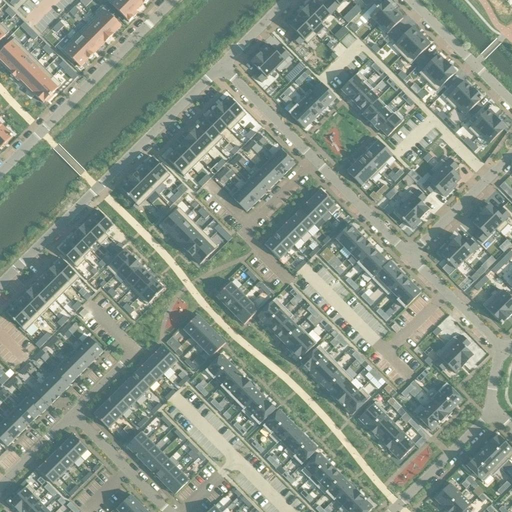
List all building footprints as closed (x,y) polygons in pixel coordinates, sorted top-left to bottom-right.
[(123,0),(111,0),(109,3),(129,23),(138,14),(136,12),(123,0)] [(139,0),(123,0),(136,12),(144,5),(139,0)] [(309,5),(306,8),(322,24),(335,11),(327,3),(323,7),(315,0),(314,0),(315,0),(310,5),(309,5)] [(329,0),(327,3),(335,11),(345,0),(329,0)] [(376,10),(369,17),(378,26),(394,10),(394,11),(395,10),(385,1),(378,8),(376,10)] [(356,5),(352,9),(354,11),(358,15),(362,11),(358,7),(356,5)] [(9,8),(5,12),(9,16),(13,12),(9,8)] [(103,8),(95,17),(113,35),(121,27),(103,8)] [(302,12),(297,17),(298,17),(317,36),(321,40),(329,32),(325,28),(325,27),(322,24),(306,8),(302,12)] [(394,10),(378,26),(392,39),(400,31),(395,27),(403,19),(394,11),(394,10)] [(95,17),(87,25),(105,43),(106,43),(107,42),(109,40),(109,39),(113,35),(95,17)] [(297,17),(289,26),(296,33),(291,38),(299,46),(304,41),(308,45),(317,36),(298,17),(297,17)] [(60,22),(56,26),(60,30),(64,26),(60,22)] [(353,24),(349,28),(355,33),(359,29),(353,24)] [(1,25),(0,25),(0,41),(9,33),(1,25)] [(87,25),(79,33),(97,51),(105,43),(87,25)] [(400,31),(392,39),(396,44),(393,47),(402,56),(421,37),(412,29),(412,28),(404,36),(400,31)] [(31,30),(27,34),(31,38),(36,34),(31,30)] [(79,33),(71,41),(89,59),(90,59),(93,57),(93,56),(93,55),(97,51),(79,33)] [(421,37),(402,56),(410,65),(414,62),(418,66),(426,58),(421,54),(430,46),(429,45),(421,37)] [(15,39),(0,53),(0,60),(5,65),(23,47),(15,39)] [(71,41),(62,50),(80,68),(88,60),(89,60),(89,59),(71,41)] [(47,45),(42,49),(47,53),(51,49),(47,45)] [(269,45),(260,54),(276,70),(289,56),(281,48),(277,53),(269,45)] [(375,45),(371,49),(376,54),(381,50),(375,45)] [(23,47),(5,65),(12,72),(30,54),(23,47)] [(12,72),(10,74),(19,82),(20,80),(38,62),(30,54),(12,72)] [(260,54),(251,63),(258,70),(258,71),(254,75),(262,83),(276,70),(260,54)] [(426,58),(418,66),(423,71),(419,74),(428,83),(448,64),(444,60),(438,55),(431,63),(426,58)] [(38,62),(20,80),(28,88),(46,70),(38,62)] [(300,62),(296,67),(300,72),(305,67),(300,62)] [(374,64),(371,67),(376,72),(379,68),(374,64)] [(448,64),(428,83),(437,92),(456,73),(451,67),(448,64)] [(379,68),(376,72),(380,77),(384,73),(379,68)] [(46,70),(28,88),(35,95),(50,81),(54,78),(46,70)] [(402,71),(398,75),(403,81),(407,77),(402,71)] [(359,72),(341,90),(349,98),(365,82),(366,83),(367,81),(359,72)] [(304,73),(300,78),(303,81),(308,77),(304,73)] [(50,81),(35,95),(36,96),(36,97),(38,99),(39,99),(43,103),(45,101),(50,97),(52,95),(52,94),(58,89),(61,85),(54,78),(50,81)] [(300,78),(295,82),(298,86),(303,81),(300,78)] [(365,82),(349,98),(356,106),(371,92),(372,92),(373,90),(376,86),(369,79),(367,81),(366,83),(365,82)] [(390,79),(386,83),(391,87),(394,84),(390,79)] [(456,90),(445,100),(455,110),(456,108),(473,90),(464,81),(456,90)] [(322,84),(314,92),(328,107),(336,99),(333,96),(322,84)] [(394,84),(391,87),(396,92),(399,89),(394,84)] [(441,96),(445,100),(456,90),(451,86),(441,96)] [(289,88),(284,93),(288,97),(292,92),(289,88)] [(421,90),(416,94),(422,100),(426,96),(421,90)] [(473,90),(456,108),(465,116),(482,99),(473,90)] [(306,99),(306,100),(320,114),(328,107),(314,92),(306,99)] [(371,92),(356,106),(364,114),(379,99),(372,92),(371,92)] [(284,93),(279,98),(283,101),(288,97),(284,93)] [(405,95),(402,98),(406,103),(410,99),(405,95)] [(224,101),(220,105),(238,123),(246,115),(228,97),(224,102),(224,101)] [(305,97),(297,105),(304,113),(313,122),(320,114),(306,100),(306,99),(305,97)] [(364,114),(362,115),(370,123),(387,107),(379,99),(364,114)] [(410,99),(406,103),(411,108),(414,104),(410,99)] [(387,107),(370,123),(378,131),(380,130),(379,129),(396,113),(398,111),(391,103),(387,107)] [(217,109),(212,113),(213,113),(227,128),(230,131),(238,123),(220,105),(217,109)] [(297,105),(288,113),(305,130),(313,122),(304,113),(297,105)] [(441,111),(437,115),(443,121),(447,117),(441,111)] [(473,125),(469,129),(478,139),(481,135),(497,119),(493,116),(488,111),(478,121),(473,125)] [(212,113),(205,120),(220,135),(227,128),(213,113),(212,113)] [(396,113),(379,129),(380,130),(388,137),(404,121),(396,113)] [(473,116),(469,121),(473,125),(478,121),(473,116)] [(447,117),(443,121),(448,126),(452,122),(447,117)] [(497,119),(481,135),(490,144),(505,128),(500,123),(497,119)] [(198,128),(197,128),(215,146),(223,138),(220,135),(205,120),(198,128)] [(198,127),(190,135),(208,154),(215,146),(197,128),(198,128),(198,127)] [(4,128),(0,131),(0,149),(13,137),(4,128)] [(187,138),(182,143),(200,161),(208,154),(190,135),(187,138)] [(467,137),(463,142),(469,147),(473,143),(467,137)] [(378,141),(370,149),(385,164),(393,156),(382,145),(378,141)] [(182,143),(174,151),(192,169),(200,161),(182,143)] [(473,143),(469,147),(474,153),(478,149),(473,143)] [(370,149),(363,157),(379,173),(387,166),(385,164),(370,149)] [(281,150),(274,157),(288,172),(295,165),(281,150)] [(174,151),(166,159),(184,177),(192,169),(174,151)] [(429,154),(423,159),(427,163),(433,158),(429,154)] [(274,157),(267,164),(281,178),(288,172),(274,157)] [(363,157),(355,165),(370,179),(369,180),(371,181),(379,173),(363,157)] [(152,158),(144,166),(162,184),(170,176),(152,158)] [(442,160),(433,170),(436,173),(452,188),(456,184),(461,179),(453,172),(458,167),(450,159),(445,164),(442,160)] [(222,160),(218,164),(222,168),(226,164),(222,160)] [(218,164),(213,168),(217,172),(222,168),(218,164)] [(267,164),(260,171),(274,185),(281,178),(267,164)] [(355,165),(347,173),(362,187),(369,180),(370,179),(355,165)] [(137,173),(137,174),(155,192),(162,184),(144,166),(137,173)] [(400,170),(395,175),(399,178),(404,173),(400,170)] [(260,171),(253,177),(268,192),(274,185),(260,171)] [(137,173),(129,181),(129,182),(129,181),(147,199),(152,204),(160,197),(155,192),(137,174),(137,173)] [(436,173),(423,186),(430,194),(435,189),(443,197),(444,196),(452,188),(436,173)] [(207,175),(202,179),(206,183),(211,179),(207,175)] [(395,175),(391,179),(394,183),(399,178),(395,175)] [(253,177),(246,184),(261,199),(267,192),(268,193),(268,192),(253,177)] [(202,179),(198,183),(202,188),(204,185),(206,183),(202,179)] [(129,182),(121,189),(127,196),(129,198),(129,197),(139,207),(147,199),(129,181),(129,182)] [(246,184),(239,191),(254,206),(261,199),(246,184)] [(385,185),(380,190),(384,193),(388,189),(385,185)] [(321,190),(314,198),(328,212),(335,205),(321,190)] [(380,190),(375,194),(379,198),(384,193),(380,190)] [(410,192),(401,201),(404,205),(404,204),(420,220),(429,211),(421,203),(426,198),(418,190),(413,195),(410,192)] [(178,191),(174,196),(178,200),(183,196),(178,191)] [(239,191),(232,198),(247,213),(254,206),(239,191)] [(391,191),(385,196),(390,200),(395,195),(391,191)] [(174,196),(170,200),(174,204),(178,200),(174,196)] [(307,203),(306,204),(321,219),(328,212),(314,198),(307,204),(307,203)] [(306,205),(300,211),(314,226),(321,219),(306,204),(306,205)] [(404,205),(396,213),(402,220),(404,222),(411,229),(412,228),(420,220),(404,204),(404,205)] [(484,210),(481,214),(496,230),(500,233),(509,224),(505,221),(510,216),(502,208),(497,213),(490,205),(484,210)] [(179,208),(161,226),(169,234),(187,216),(179,208)] [(202,208),(198,212),(202,217),(206,213),(202,208)] [(98,211),(90,219),(105,234),(113,226),(107,220),(107,219),(105,217),(105,218),(98,211)] [(300,211),(293,218),(308,232),(312,237),(319,230),(314,226),(300,211)] [(477,218),(472,223),(480,231),(475,235),(483,243),(496,230),(481,214),(477,217),(477,218)] [(187,216),(169,234),(177,242),(195,224),(187,216)] [(286,224),(301,239),(308,232),(293,218),(287,224),(286,224)] [(86,223),(82,227),(97,242),(100,245),(109,237),(105,234),(90,219),(86,223)] [(195,224),(177,242),(184,250),(203,232),(195,224)] [(286,225),(279,231),(294,246),(301,239),(286,224),(285,224),(286,225)] [(350,225),(335,239),(343,247),(358,233),(350,225)] [(79,230),(75,235),(90,249),(97,242),(82,227),(79,230)] [(279,231),(273,238),(287,253),(294,246),(279,231)] [(210,239),(203,232),(184,250),(192,257),(210,239)] [(344,248),(339,252),(346,259),(351,255),(366,241),(358,233),(343,247),(344,248)] [(75,235),(67,242),(84,259),(84,258),(86,257),(92,251),(90,249),(75,235)] [(453,241),(449,245),(464,261),(464,262),(466,263),(475,254),(473,252),(478,248),(470,240),(466,244),(458,237),(453,241)] [(273,238),(266,245),(280,260),(287,253),(273,238)] [(210,239),(192,257),(200,265),(218,247),(210,239)] [(366,241),(351,255),(358,262),(359,263),(373,248),(366,241)] [(67,242),(59,250),(77,268),(86,260),(84,258),(84,259),(67,242)] [(313,243),(309,247),(313,251),(317,247),(313,243)] [(441,254),(440,254),(442,256),(445,260),(447,261),(446,262),(448,264),(442,269),(449,276),(456,270),(464,262),(464,261),(449,245),(448,246),(449,246),(441,254)] [(309,247),(304,251),(309,256),(313,251),(309,247)] [(358,262),(357,264),(364,272),(381,256),(373,248),(359,263),(358,262)] [(125,250),(107,268),(115,277),(119,273),(118,273),(133,258),(125,250)] [(326,255),(323,259),(327,263),(331,260),(326,255)] [(381,256),(364,272),(372,280),(389,264),(388,263),(381,256)] [(505,257),(500,262),(504,266),(509,261),(505,257)] [(115,277),(114,278),(121,284),(124,282),(125,280),(126,280),(141,266),(137,262),(133,258),(118,273),(119,273),(115,277)] [(54,267),(54,268),(72,286),(80,278),(62,260),(54,267)] [(389,264),(372,280),(380,288),(398,270),(390,262),(388,263),(389,264)] [(334,263),(330,266),(335,271),(338,268),(338,267),(334,263)] [(125,280),(124,282),(132,290),(148,274),(144,269),(141,266),(126,280),(125,280)] [(54,267),(45,275),(46,276),(46,275),(64,293),(72,286),(54,268),(54,267)] [(482,267),(476,273),(480,277),(486,271),(482,267)] [(338,268),(335,271),(340,276),(343,272),(338,268)] [(398,270),(380,288),(388,296),(391,292),(406,277),(398,270)] [(476,273),(470,278),(474,282),(480,277),(476,273)] [(148,274),(132,290),(139,298),(156,281),(148,274)] [(46,276),(38,283),(56,301),(64,293),(46,275),(46,276)] [(485,276),(479,282),(484,286),(489,280),(485,276)] [(406,277),(391,292),(398,299),(398,300),(413,285),(406,277)] [(349,278),(346,282),(350,286),(354,283),(349,278)] [(156,281),(139,298),(147,306),(155,298),(156,298),(158,296),(157,296),(164,289),(156,281)] [(479,282),(474,287),(478,291),(484,286),(479,282)] [(34,287),(30,290),(49,309),(56,301),(38,283),(34,287)] [(231,283),(216,297),(223,305),(238,290),(231,283)] [(354,283),(350,286),(355,291),(358,288),(354,283)] [(398,299),(396,301),(405,309),(421,293),(413,285),(398,300),(398,299)] [(27,294),(22,298),(23,298),(41,316),(49,309),(30,290),(27,294)] [(238,290),(223,305),(230,311),(245,297),(238,290)] [(293,290),(290,293),(294,298),(298,294),(293,290)] [(495,300),(511,316),(511,315),(511,299),(504,292),(495,300)] [(87,293),(83,297),(87,301),(91,297),(87,293)] [(298,294),(294,298),(299,303),(302,299),(298,294)] [(364,294),(361,297),(365,302),(369,298),(364,294)] [(245,297),(230,311),(237,318),(252,304),(245,297)] [(492,297),(483,306),(502,325),(507,320),(511,317),(511,316),(495,300),(492,297)] [(23,298),(15,306),(33,324),(41,316),(23,298)] [(369,298),(365,302),(370,307),(374,303),(369,298)] [(276,299),(257,317),(266,326),(284,308),(276,299)] [(252,304),(237,318),(244,325),(250,319),(259,311),(252,304)] [(15,306),(7,314),(14,320),(13,321),(15,322),(25,332),(33,324),(15,306)] [(310,306),(307,310),(311,315),(315,311),(310,306)] [(130,307),(126,311),(130,315),(134,311),(130,307)] [(284,308),(266,326),(274,334),(289,319),(290,320),(293,316),(284,308)] [(85,309),(79,314),(83,318),(88,313),(85,309)] [(379,309),(376,313),(381,317),(384,314),(379,309)] [(315,311),(311,315),(316,320),(319,316),(315,311)] [(384,314),(381,317),(385,322),(389,318),(384,314)] [(65,316),(60,320),(64,324),(69,320),(65,316)] [(198,316),(183,330),(190,337),(205,323),(198,316)] [(289,319),(274,334),(283,343),(298,328),(290,320),(289,319)] [(323,320),(320,323),(324,328),(328,325),(323,320)] [(205,323),(190,337),(197,344),(212,330),(205,323)] [(298,328),(283,343),(287,348),(286,349),(290,353),(291,352),(308,335),(299,326),(298,328)] [(438,328),(432,333),(436,337),(442,332),(438,328)] [(212,330),(197,344),(204,351),(219,336),(212,330)] [(308,335),(291,352),(300,361),(301,360),(301,359),(317,344),(317,343),(308,335)] [(338,335),(335,339),(339,343),(343,340),(338,335)] [(219,336),(204,351),(211,358),(222,347),(226,344),(219,336)] [(454,337),(445,346),(464,366),(468,362),(473,357),(465,349),(470,344),(462,336),(458,341),(454,337)] [(89,337),(82,345),(96,360),(97,359),(96,359),(103,352),(96,345),(89,337)] [(343,340),(339,343),(344,348),(348,345),(343,340)] [(82,345),(75,351),(89,366),(96,360),(82,345)] [(319,346),(301,364),(310,373),(328,355),(319,346)] [(440,359),(435,363),(443,371),(448,367),(455,374),(461,369),(464,366),(445,346),(436,355),(440,359)] [(156,353),(155,353),(170,368),(177,361),(163,347),(156,353)] [(75,351),(68,358),(82,373),(89,366),(75,351)] [(355,352),(352,356),(356,360),(360,357),(355,352)] [(155,354),(149,360),(164,375),(168,380),(175,373),(170,368),(155,353),(155,354)] [(222,355),(205,372),(213,380),(215,378),(229,363),(222,355)] [(328,355),(310,373),(318,382),(337,363),(328,355)] [(360,357),(356,360),(361,365),(365,362),(363,360),(360,357)] [(67,359),(61,365),(76,379),(82,373),(68,358),(67,359)] [(428,358),(424,362),(429,366),(430,367),(434,363),(428,358)] [(142,366),(142,367),(157,382),(164,375),(149,360),(143,367),(142,366)] [(229,363),(215,378),(222,385),(222,386),(237,371),(229,363)] [(337,363),(318,382),(326,390),(345,372),(337,363)] [(61,365),(54,372),(55,373),(55,372),(69,386),(76,379),(61,365)] [(141,369),(135,374),(150,389),(157,382),(142,367),(141,367),(142,368),(141,369)] [(372,369),(369,373),(373,378),(377,374),(372,369)] [(426,370),(421,374),(425,378),(429,373),(426,370)] [(222,385),(220,387),(228,395),(245,378),(244,378),(237,371),(222,386),(222,385)] [(55,373),(48,379),(63,394),(70,387),(69,386),(55,372),(55,373)] [(345,372),(326,390),(331,395),(330,396),(334,400),(335,399),(350,384),(354,381),(345,372)] [(135,374),(129,381),(143,395),(150,389),(135,374)] [(377,374),(373,378),(378,382),(381,379),(377,374)] [(421,374),(416,379),(420,383),(425,378),(421,374)] [(5,375),(1,379),(5,383),(9,379),(5,375)] [(245,378),(228,395),(236,403),(253,386),(252,386),(245,378)] [(373,378),(369,381),(378,390),(385,383),(381,379),(378,382),(373,378)] [(48,379),(41,386),(56,400),(63,394),(48,379)] [(129,381),(122,388),(136,402),(143,395),(129,381)] [(414,389),(409,393),(414,398),(421,390),(413,382),(410,385),(411,385),(414,389)] [(199,384),(195,388),(200,393),(203,389),(199,384)] [(350,384),(335,399),(343,407),(358,392),(350,384)] [(446,384),(438,392),(455,408),(463,400),(446,384)] [(253,386),(236,403),(243,410),(260,394),(256,390),(257,389),(253,385),(252,386),(253,386)] [(411,385),(406,390),(409,393),(414,389),(411,385)] [(41,386),(34,393),(49,407),(56,400),(41,386)] [(122,388),(115,394),(129,409),(136,402),(122,388)] [(358,392),(343,407),(344,408),(352,416),(371,398),(362,388),(358,392)] [(203,389),(200,393),(205,397),(208,394),(203,389)] [(406,390),(401,394),(405,398),(409,393),(406,390)] [(438,392),(430,400),(432,402),(432,401),(447,416),(447,417),(448,417),(452,413),(451,412),(455,408),(438,392)] [(28,399),(41,413),(41,414),(42,414),(49,407),(34,393),(28,399)] [(115,394),(108,401),(123,416),(129,409),(115,394)] [(243,410),(241,412),(250,420),(251,418),(267,402),(260,394),(243,410)] [(27,398),(20,405),(35,420),(41,414),(41,413),(28,399),(27,398)] [(391,399),(387,402),(392,407),(395,404),(391,399)] [(214,400),(210,403),(215,408),(219,404),(214,400)] [(108,401),(101,408),(116,422),(123,416),(108,401)] [(432,402),(425,409),(440,424),(447,417),(447,416),(432,401),(432,402)] [(267,402),(251,418),(259,426),(275,410),(267,402)] [(376,402),(358,419),(369,430),(384,415),(385,415),(386,413),(376,402)] [(219,404),(215,408),(220,413),(223,409),(219,404)] [(395,404),(392,407),(397,412),(400,408),(395,404)] [(20,405),(13,412),(28,427),(29,427),(28,426),(35,420),(20,405)] [(101,408),(94,415),(109,430),(116,422),(101,408)] [(425,409),(417,417),(431,431),(438,424),(439,425),(440,424),(425,409)] [(279,411),(263,427),(270,435),(271,435),(287,419),(279,411)] [(13,412),(6,419),(21,434),(27,427),(28,428),(28,427),(13,412)] [(226,412),(223,416),(227,421),(231,417),(226,412)] [(384,415),(369,430),(379,440),(394,425),(385,415),(384,415)] [(6,419),(0,425),(14,440),(21,434),(6,419)] [(270,435),(269,436),(277,445),(280,441),(295,426),(287,419),(271,435),(270,435)] [(411,419),(408,423),(412,427),(416,424),(411,419)] [(237,423),(233,426),(238,431),(241,427),(237,423)] [(416,424),(412,427),(417,432),(420,429),(416,424)] [(0,425),(0,440),(7,447),(14,440),(0,425)] [(394,425),(379,440),(389,450),(405,435),(394,425)] [(295,426),(280,441),(287,448),(288,448),(302,434),(295,426)] [(241,427),(238,431),(243,436),(246,432),(241,427)] [(141,433),(127,447),(134,454),(148,440),(141,433)] [(287,448),(284,452),(292,460),(294,458),(293,458),(310,442),(302,434),(288,448),(287,448)] [(405,435),(389,450),(400,461),(415,445),(405,435)] [(490,443),(489,443),(508,462),(511,457),(511,449),(499,437),(499,436),(498,435),(490,443)] [(73,436),(66,443),(81,457),(88,450),(73,436)] [(148,440),(134,454),(140,461),(155,447),(148,440)] [(255,441),(251,445),(256,449),(260,446),(255,441)] [(310,442),(293,458),(294,458),(301,466),(318,450),(310,442)] [(486,447),(482,451),(500,469),(508,462),(489,443),(490,443),(489,442),(485,446),(486,447)] [(66,443),(59,449),(74,464),(81,457),(66,443)] [(260,446),(256,449),(261,454),(264,450),(260,446)] [(155,447),(140,461),(147,468),(162,453),(155,447)] [(59,449),(52,456),(67,471),(74,464),(59,449)] [(482,451),(474,459),(491,475),(490,475),(492,477),(500,469),(482,451)] [(162,453),(147,468),(154,474),(153,475),(154,475),(159,470),(169,460),(162,454),(162,453)] [(319,454),(301,472),(309,480),(327,462),(319,454)] [(46,462),(45,462),(60,478),(67,471),(52,456),(46,462)] [(270,456),(267,460),(271,465),(275,461),(271,458),(270,456)] [(159,470),(154,475),(154,476),(154,475),(161,482),(175,467),(179,464),(172,457),(169,460),(159,470)] [(474,459),(466,467),(483,483),(490,475),(491,475),(474,459)] [(275,461),(271,465),(276,469),(279,466),(275,461)] [(45,463),(38,470),(53,485),(60,478),(45,462),(45,463)] [(327,462),(309,480),(316,487),(335,469),(327,462)] [(175,467),(161,482),(167,488),(172,484),(182,474),(175,467)] [(335,469),(316,487),(324,495),(326,494),(326,493),(342,477),(335,469)] [(286,472),(282,476),(287,480),(290,477),(286,472)] [(172,484),(167,488),(175,496),(189,481),(182,474),(172,484)] [(290,477),(287,480),(291,485),(295,482),(290,477)] [(342,477),(326,493),(326,494),(334,501),(335,500),(335,499),(350,485),(342,477)] [(469,477),(465,480),(470,485),(474,481),(469,477)] [(41,478),(37,481),(42,486),(46,482),(41,478)] [(474,481),(470,485),(475,490),(478,486),(474,481)] [(507,482),(502,487),(506,490),(510,485),(507,482)] [(48,484),(44,488),(49,493),(52,489),(48,484)] [(450,484),(435,499),(445,510),(461,494),(450,484)] [(11,502),(10,503),(17,511),(34,493),(35,494),(36,492),(29,485),(11,502)] [(350,485),(335,499),(335,500),(342,507),(343,507),(358,492),(358,493),(359,492),(355,487),(354,489),(350,485)] [(502,487),(497,491),(501,495),(506,490),(502,487)] [(52,489),(49,493),(53,497),(57,494),(52,489)] [(304,491),(300,494),(305,499),(309,495),(304,491)] [(342,507),(339,510),(340,511),(352,511),(365,500),(358,493),(358,492),(343,507),(342,507)] [(34,493),(17,511),(18,511),(29,511),(39,502),(40,502),(41,501),(35,494),(34,493)] [(461,494),(445,510),(447,511),(463,511),(467,509),(471,505),(462,496),(461,494)] [(482,494),(478,498),(483,503),(487,499),(482,494)] [(309,495),(305,499),(310,503),(313,500),(309,495)] [(131,496),(117,510),(118,511),(129,511),(138,503),(131,496)] [(61,498),(58,502),(62,506),(66,503),(61,498)] [(365,500),(352,511),(369,511),(373,508),(366,501),(365,500)] [(39,502),(29,511),(42,511),(46,509),(40,502),(39,502)] [(70,503),(67,506),(71,511),(75,507),(70,503)] [(138,503),(129,511),(142,511),(145,510),(138,503)]
